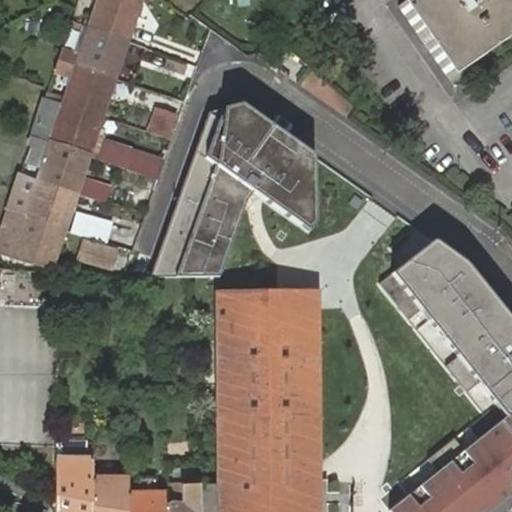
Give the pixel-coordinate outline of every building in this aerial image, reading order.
[(98,0),(90,23),(85,21),(83,26),(89,28),(126,41),(130,29),(139,3),(130,0),(98,0)] [(511,35),(511,0),(406,0),(398,6),(448,79),(511,35)] [(83,26),(70,22),(67,29),(86,35),(89,28),(83,26)] [(126,41),(89,28),(86,35),(78,60),(73,58),(71,64),(113,79),(132,85),(136,73),(117,67),(126,41)] [(191,82),(197,66),(149,49),(143,65),(191,82)] [(113,79),(71,64),(69,71),(74,73),(66,97),(63,104),(101,117),(103,109),(113,79)] [(52,92),(50,100),(63,104),(66,97),(52,92)] [(50,100),(44,98),(31,137),(50,143),(63,104),(50,100)] [(63,104),(50,143),(88,155),(87,157),(157,180),(163,162),(93,138),(101,117),(63,104)] [(235,105),(208,114),(226,126),(241,106),(235,105)] [(297,236),(314,214),(313,157),(241,106),(226,126),(208,114),(149,280),(189,279),(209,280),(211,268),(225,269),(249,213),(239,209),(246,192),(259,202),(297,236)] [(150,133),(168,139),(176,116),(158,110),(150,133)] [(50,143),(31,137),(29,144),(33,146),(28,162),(42,167),(38,180),(75,193),(75,194),(105,203),(110,186),(80,178),(87,157),(88,155),(50,143)] [(75,193),(38,180),(33,194),(14,188),(6,212),(62,231),(75,194),(75,193)] [(246,192),(239,209),(249,213),(253,209),(259,202),(246,192)] [(62,231),(6,212),(0,229),(0,232),(18,239),(12,257),(50,270),(62,231)] [(110,224),(76,213),(71,232),(105,243),(110,224)] [(314,236),(314,214),(297,236),(307,244),(314,236)] [(18,239),(0,232),(0,252),(12,257),(18,239)] [(116,247),(83,237),(77,259),(110,268),(116,247)] [(438,473),(389,511),(492,511),(511,496),(511,322),(467,266),(434,242),(379,285),(408,322),(421,312),(457,358),(444,368),(465,395),(479,385),(506,419),(464,453),(454,440),(427,461),(438,473)] [(220,280),(225,269),(211,268),(209,280),(220,280)] [(20,275),(18,301),(44,303),(45,277),(20,275)] [(217,511),(318,511),(318,469),(316,294),(214,295),(216,486),(217,511)] [(421,312),(408,322),(444,368),(457,358),(421,312)] [(479,385),(465,395),(483,417),(454,440),(464,453),(506,419),(479,385)] [(55,502),(55,511),(91,511),(92,478),(92,449),(85,449),(85,459),(62,459),(62,449),(56,449),(56,454),(55,479),(55,502)] [(85,459),(85,449),(62,449),(62,459),(85,459)] [(427,461),(379,500),(388,511),(389,511),(438,473),(427,461)] [(92,478),(91,511),(127,511),(128,493),(128,478),(97,478),(92,478)] [(217,511),(216,486),(197,488),(198,511),(217,511)] [(198,511),(197,488),(180,488),(181,505),(166,502),(166,511),(198,511)] [(166,511),(166,502),(166,492),(128,493),(127,511),(166,511)]
